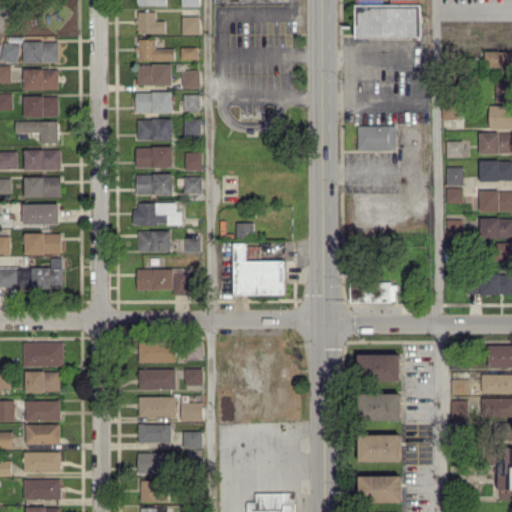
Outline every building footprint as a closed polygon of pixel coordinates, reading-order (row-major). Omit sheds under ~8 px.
[(421,37),(421,4),(355,5),(356,37),(421,37)] [(166,32),(166,20),(156,20),(155,11),(137,11),(137,32),(166,32)] [(182,34),(200,33),(200,15),(182,16),(182,34)] [(156,48),(156,39),(137,39),(137,60),(175,59),(175,48),(156,48)] [(58,41),(24,41),(24,61),(58,62),(58,41)] [(21,45),(4,42),(1,60),(17,63),(21,45)] [(181,59),(197,58),(197,46),(181,47),(181,59)] [(484,71),(511,71),(511,51),(484,50),(484,71)] [(0,82),(12,82),(11,65),(0,64),(0,82)] [(137,84),(172,84),(172,64),(138,64),(137,84)] [(24,90),(59,89),(58,68),(24,69),(24,90)] [(200,87),(199,69),(182,70),(183,88),(200,87)] [(511,101),(511,80),(496,80),(496,100),(511,101)] [(172,91),(136,91),(136,112),(172,111),(172,91)] [(0,109),(13,109),(12,92),(0,92),(0,109)] [(184,110),(200,110),(200,94),(184,94),(184,110)] [(59,115),(59,95),(24,96),(24,116),(59,115)] [(511,126),(511,104),(489,105),(490,127),(511,126)] [(173,139),(173,118),(137,118),(137,139),(173,139)] [(201,135),(200,118),(184,118),(184,136),(201,135)] [(16,133),(40,132),(40,142),(59,142),(58,120),(15,121),(16,133)] [(358,124),(358,149),(396,150),(397,124),(358,124)] [(511,132),(480,131),(479,152),(511,153),(511,132)] [(463,140),(447,140),(446,156),(463,156),(463,140)] [(173,145),(136,146),(136,167),(173,166),(173,145)] [(25,170),(61,169),(60,149),(24,149),(25,170)] [(17,150),(0,151),(0,168),(18,168),(17,150)] [(202,151),(185,151),(186,169),(202,169),(202,151)] [(479,180),(511,180),(511,159),(480,159),(479,180)] [(446,184),(463,184),(463,166),(446,167),(446,184)] [(136,173),(136,194),(173,195),(173,174),(136,173)] [(61,196),(61,176),(24,176),(25,197),(61,196)] [(202,176),(184,176),(184,192),(201,193),(202,176)] [(0,192),(12,192),(11,177),(0,177),(0,192)] [(447,202),(463,201),(463,187),(446,187),(447,202)] [(480,210),(511,210),(511,191),(480,190),(480,210)] [(181,210),(176,210),(176,201),(135,202),(135,224),(182,223),(181,210)] [(24,203),(24,224),(60,224),(60,203),(24,203)] [(511,217),(481,218),(481,237),(511,237),(511,217)] [(463,219),(447,219),(447,237),(462,237),(463,219)] [(254,222),(237,222),(237,236),(254,236),(254,222)] [(171,230),(138,230),(138,251),(171,251),(171,230)] [(62,253),(62,232),(25,232),(25,254),(62,253)] [(0,234),(0,253),(10,254),(11,234),(0,234)] [(201,251),(201,237),(186,237),(186,251),(201,251)] [(286,259),(247,260),(247,242),(234,242),(235,295),(286,294),(286,259)] [(511,261),(511,242),(496,242),(496,261),(511,261)] [(33,287),(64,286),(63,257),(51,257),(51,266),(32,267),(33,287)] [(0,285),(27,286),(27,268),(0,267),(0,285)] [(137,269),(137,289),(174,290),(174,295),(188,295),(189,269),(137,269)] [(511,293),(511,274),(481,275),(481,294),(511,293)] [(397,302),(397,281),(350,282),(350,303),(397,302)] [(176,363),(176,349),(156,349),(156,340),(139,340),(139,362),(176,363)] [(24,366),(64,365),(64,341),(23,342),(24,366)] [(511,344),(488,345),(489,368),(511,367),(511,344)] [(401,381),(401,353),(358,353),(358,380),(401,381)] [(139,388),(176,389),(176,368),(139,367),(139,388)] [(185,384),(203,384),(203,367),(185,368),(185,384)] [(60,391),(60,370),(25,371),(25,392),(60,391)] [(469,393),(469,372),(452,372),(452,394),(469,393)] [(482,393),(511,392),(511,373),(482,374),(482,393)] [(401,392),(360,393),(361,420),(402,419),(401,392)] [(139,396),(139,417),(176,417),(176,396),(139,396)] [(511,416),(511,398),(482,397),(481,416),(511,416)] [(14,399),(0,399),(0,420),(14,420),(14,399)] [(61,420),(60,399),(25,400),(26,421),(61,420)] [(452,417),(468,417),(468,399),(452,400),(452,417)] [(202,401),(181,402),(182,421),(203,420),(202,401)] [(171,443),(171,424),(139,423),(139,442),(171,443)] [(60,424),(26,424),(26,444),(60,444),(60,424)] [(202,447),(202,430),(183,431),(184,448),(202,447)] [(13,431),(0,431),(0,448),(13,448),(13,431)] [(360,463),(402,462),(401,434),(360,434),(360,463)] [(61,451),(24,451),(24,471),(61,471),(61,451)] [(138,473),(172,473),(171,452),(137,453),(138,473)] [(0,475),(12,475),(11,460),(0,460),(0,475)] [(402,474),(360,475),(360,502),(402,501),(402,474)] [(62,479),(25,478),(24,499),(62,499),(62,479)] [(141,501),(161,500),(161,479),(140,480),(141,501)]
